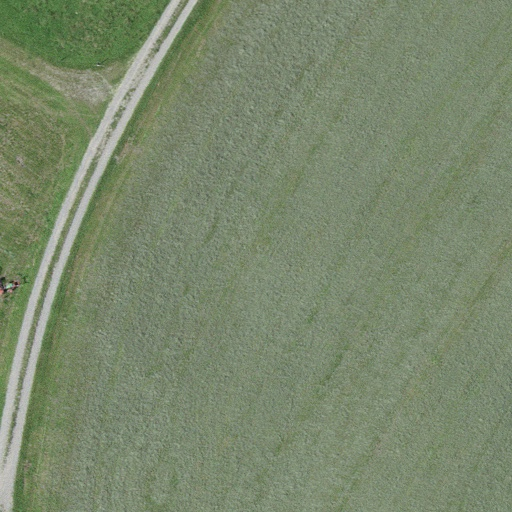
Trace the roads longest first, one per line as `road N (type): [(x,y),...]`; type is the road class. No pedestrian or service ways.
road 1 (track): [(193,0),(128,94),(20,420),(7,511)]
road 2 (track): [(0,33),(128,94)]
